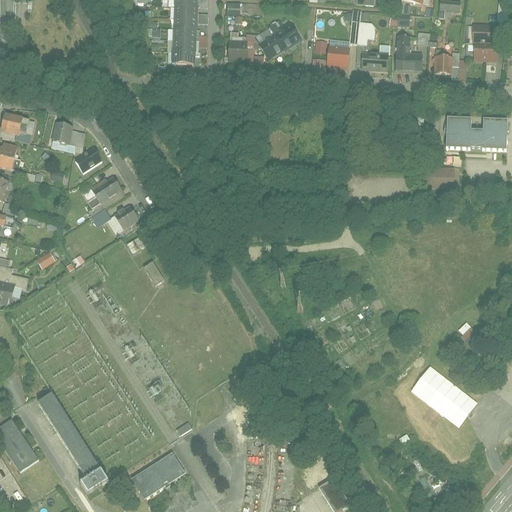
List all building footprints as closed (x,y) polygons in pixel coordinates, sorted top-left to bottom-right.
[(192,0),(172,0),(171,61),(191,62),(192,0)] [(460,15),(461,5),(440,4),(439,13),(460,15)] [(497,24),(507,24),(508,4),(498,4),(497,24)] [(239,17),(239,5),(227,5),(227,17),(239,17)] [(349,46),(367,47),(368,42),(373,42),(374,25),(361,24),(361,14),(344,13),(343,22),(351,23),(349,46)] [(207,30),(208,17),(198,16),(197,29),(207,30)] [(398,29),(409,28),(409,16),(398,16),(398,29)] [(297,38),(291,27),(259,45),(265,55),(297,38)] [(475,28),(475,61),(497,61),(497,28),(475,28)] [(160,30),(152,31),(153,42),(161,42),(160,30)] [(418,34),(417,46),(436,48),(437,37),(418,34)] [(397,73),(415,73),(414,59),(407,59),(407,39),(396,39),(397,73)] [(247,66),(248,46),(228,45),(227,65),(247,66)] [(327,67),(348,69),(350,51),(329,49),(327,67)] [(363,70),(387,71),(388,55),(363,54),(363,70)] [(434,74),(450,74),(449,55),(433,55),(434,74)] [(312,61),(312,74),(325,73),(325,61),(312,61)] [(0,130),(15,133),(18,115),(1,111),(0,115),(0,130)] [(67,121),(54,117),(47,142),(75,150),(78,137),(64,133),(67,121)] [(483,153),(506,154),(507,123),(482,122),(481,134),(471,134),(471,122),(446,121),(445,152),(469,153),(469,149),(483,150),(483,153)] [(13,148),(0,145),(0,165),(9,167),(13,148)] [(97,162),(90,149),(67,161),(75,175),(97,162)] [(425,175),(425,188),(455,189),(455,176),(425,175)] [(96,184),(93,179),(79,187),(83,193),(96,184)] [(105,181),(90,191),(91,192),(96,199),(89,204),(88,205),(92,211),(100,206),(121,192),(122,192),(113,179),(107,183),(105,181)] [(96,199),(91,192),(84,196),(89,204),(96,199)] [(121,192),(100,206),(104,211),(124,198),(121,192)] [(104,211),(100,206),(92,211),(94,214),(91,216),(92,219),(104,211)] [(133,215),(129,208),(123,212),(122,209),(117,212),(119,215),(114,218),(123,232),(138,223),(137,222),(138,222),(139,220),(136,215),(134,215),(133,215)] [(105,212),(104,211),(92,219),(99,229),(107,223),(111,221),(105,212)] [(107,223),(116,237),(123,232),(114,218),(111,221),(107,223)] [(133,243),(140,255),(146,251),(139,239),(133,243)] [(53,250),(40,256),(45,267),(58,262),(53,250)] [(81,257),(73,261),(76,268),(84,264),(81,257)] [(162,281),(149,260),(138,267),(151,288),(162,281)] [(0,306),(5,307),(9,291),(0,288),(0,306)] [(478,336),(466,324),(448,341),(461,354),(478,336)] [(82,482),(76,486),(83,497),(105,483),(49,396),(36,405),(82,482)] [(9,419),(0,425),(0,445),(17,471),(35,459),(9,419)] [(190,426),(177,433),(180,438),(192,430),(190,426)] [(185,471),(171,449),(124,478),(137,501),(185,471)] [(334,511),(350,501),(333,476),(317,488),(333,511),(334,511)]
